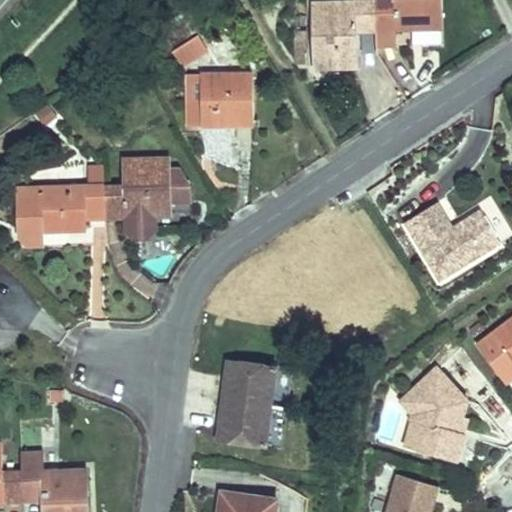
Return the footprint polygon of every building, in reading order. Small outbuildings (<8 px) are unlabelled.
[(370,25),(370,0),(303,0),(299,65),(344,69),(347,23),(370,25)] [(436,52),(437,0),(370,0),(370,25),(404,27),(403,49),(436,52)] [(201,27),(162,37),(166,52),(204,43),(201,27)] [(243,68),(171,66),(169,116),(190,117),(188,143),(218,156),(220,112),(241,114),(243,68)] [(152,164),(153,151),(109,148),(108,178),(88,177),(90,212),(108,213),(107,226),(114,235),(124,237),(133,228),(134,215),(148,216),(149,198),(170,200),(171,185),(163,165),(152,164)] [(90,212),(88,177),(24,174),(23,190),(0,188),(0,229),(4,234),(19,235),(23,217),(71,221),(72,211),(90,212)] [(446,211),(416,231),(454,291),(511,253),(511,249),(492,218),(468,233),(471,237),(465,241),(446,211)] [(511,333),(491,348),(511,378),(511,333)] [(287,377),(237,370),(226,449),(276,456),(287,377)] [(448,372),(408,399),(421,415),(412,444),(464,458),(470,439),(462,437),(472,405),(448,372)] [(67,511),(69,467),(23,466),(23,442),(0,441),(0,502),(22,504),(22,511),(67,511)] [(435,511),(443,488),(400,475),(389,511),(435,511)] [(286,511),(287,510),(231,502),(229,511),(286,511)]
